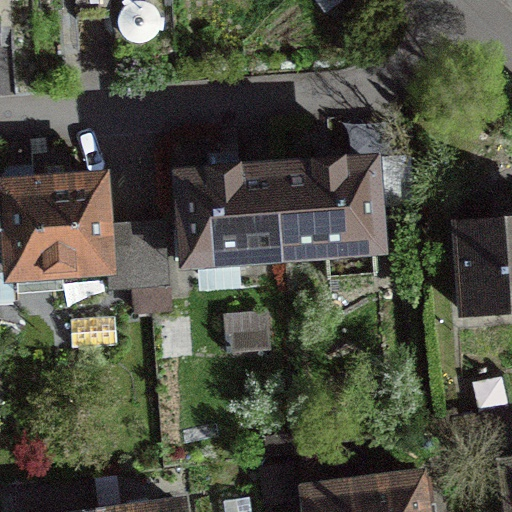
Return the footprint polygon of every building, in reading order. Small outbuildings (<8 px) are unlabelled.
[(381,165),(328,169),(222,176),(172,180),(179,282),(197,281),(198,302),(242,299),(240,278),(388,267),(381,165)] [(65,287),(106,284),(117,284),(113,223),(110,177),(55,180),(0,183),(0,309),(16,308),(15,300),(65,297),(65,287)] [(511,204),(491,206),(492,227),(452,229),(457,327),(511,323),(511,204)] [(169,313),(163,220),(151,220),(113,223),(117,284),(106,284),(107,292),(131,291),(133,316),(169,313)] [(224,354),(270,353),(269,313),(223,314),(224,354)] [(72,349),(117,346),(115,317),(70,320),(72,349)] [(460,458),(511,446),(511,408),(452,422),(460,458)] [(264,438),(266,457),(288,455),(286,436),(264,438)] [(511,511),(511,463),(496,465),(501,511),(511,511)] [(263,509),(279,507),(275,467),(258,469),(263,509)] [(298,491),(300,511),(432,511),(428,475),(298,491)] [(135,510),(119,511),(188,511),(187,502),(135,510)]
